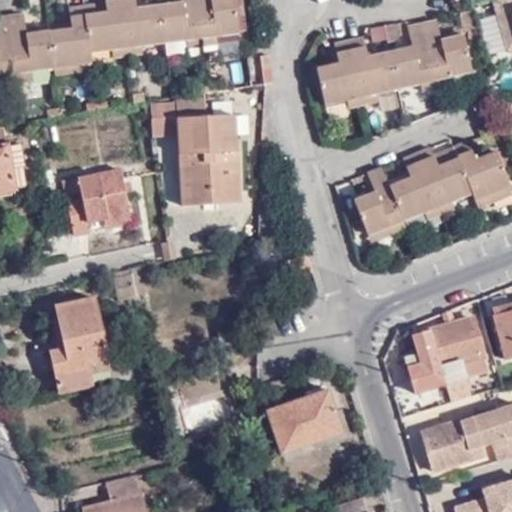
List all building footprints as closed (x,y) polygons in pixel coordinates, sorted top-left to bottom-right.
[(84,12),(82,3),(66,6),(68,26),(24,32),(20,12),(0,14),(0,77),(1,80),(29,77),(28,68),(73,62),(73,70),(90,68),(87,49),(108,45),(111,54),(139,51),(138,42),(182,35),(184,44),(212,40),(212,31),(233,29),(228,0),(171,0),(133,5),(132,0),(103,0),(104,0),(105,9),(84,12)] [(104,0),(82,3),(84,12),(105,9),(104,0)] [(511,0),(492,0),(507,49),(511,47),(511,0)] [(321,65),(323,78),(418,65),(438,61),(466,53),(462,32),(440,37),(436,17),(407,23),(411,44),(371,54),(366,33),(338,40),(341,60),(321,65)] [(402,33),(400,21),(383,24),(387,40),(392,40),(402,33)] [(418,65),(323,78),(329,102),(350,97),(351,105),(381,99),(379,91),(421,81),(423,89),(449,83),(448,75),(470,70),(466,53),(438,61),(418,65)] [(179,117),(206,116),(206,98),(178,99),(178,102),(179,117)] [(179,134),(179,117),(178,102),(152,103),(153,135),(179,134)] [(235,114),(206,116),(179,117),(179,134),(182,205),(239,202),(235,114)] [(7,146),(3,125),(0,125),(0,192),(14,190),(13,186),(24,185),(19,144),(7,146)] [(437,166),(432,155),(429,147),(403,159),(410,177),(390,185),(382,166),(368,172),(375,190),(355,199),(369,235),(390,225),(393,234),(407,228),(403,221),(425,212),(428,220),(454,209),(452,201),(473,193),(479,207),(492,202),(489,194),(509,185),(495,151),(474,159),(466,141),(453,147),(457,157),(437,166)] [(453,147),(432,155),(437,166),(457,157),(453,147)] [(77,177),(80,191),(81,198),(66,202),(74,234),(89,232),(87,221),(104,218),(130,212),(120,168),(77,177)] [(511,192),(509,185),(489,194),(492,202),(511,192)] [(81,198),(80,191),(64,195),(66,202),(81,198)] [(132,224),(130,212),(104,218),(106,229),(132,224)] [(390,225),(369,235),(372,243),(393,234),(390,225)] [(312,271),(307,253),(286,259),(292,278),(312,271)] [(118,299),(137,295),(132,274),(114,279),(118,299)] [(51,351),(55,374),(88,368),(86,360),(105,356),(93,298),(56,305),(64,348),(51,351)] [(511,311),(493,317),(504,359),(511,356),(511,311)] [(412,335),(417,352),(419,363),(407,367),(415,392),(465,377),(461,363),(483,357),(472,317),(412,335)] [(239,355),(235,329),(217,331),(222,358),(239,355)] [(419,363),(417,352),(404,356),(407,367),(419,363)] [(88,368),(89,375),(114,370),(111,355),(105,356),(86,360),(88,368)] [(88,368),(55,374),(59,392),(91,386),(89,375),(88,368)] [(341,433),(328,391),(260,414),(260,436),(274,431),(282,453),(341,433)] [(490,442),(496,461),(511,456),(505,437),(511,435),(511,404),(476,416),(483,444),(490,442)] [(484,456),(472,414),(421,430),(433,471),(484,456)] [(332,486),(362,476),(354,456),(325,467),(332,486)] [(145,511),(135,475),(105,482),(110,501),(81,509),(81,511),(145,511)] [(511,511),(511,480),(502,484),(501,480),(483,487),(486,498),(456,507),(457,511),(511,511)] [(337,504),(338,509),(338,511),(368,511),(364,496),(337,504)]
